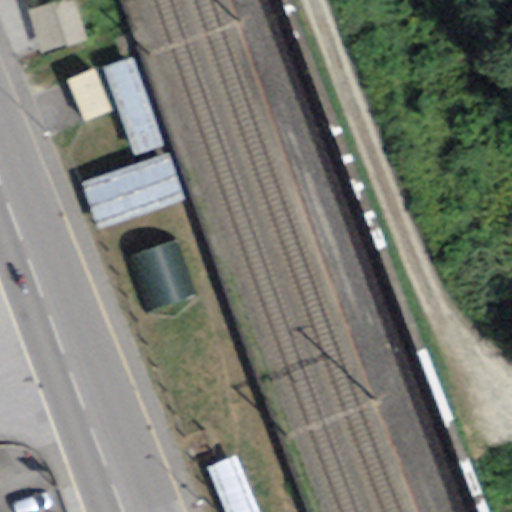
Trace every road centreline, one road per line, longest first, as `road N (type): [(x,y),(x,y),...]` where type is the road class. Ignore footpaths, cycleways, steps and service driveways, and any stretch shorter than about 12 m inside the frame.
road 1 (track): [(313,0),(507,437)]
road 2 (primary): [(137,511),(0,162)]
